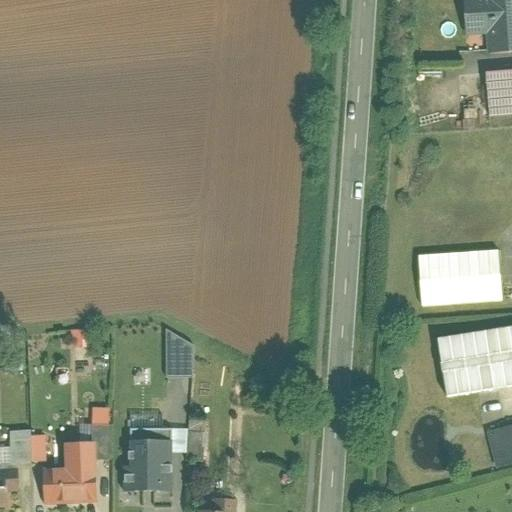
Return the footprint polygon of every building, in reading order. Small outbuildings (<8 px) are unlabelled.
[(511,0),(461,0),(464,35),(485,34),(486,55),(511,53),(511,0)] [(491,118),(511,115),(511,67),(487,70),(491,118)] [(503,304),(499,248),(417,254),(422,310),(503,304)] [(70,330),(71,348),(93,347),(92,330),(70,330)] [(192,376),(192,339),(164,338),(164,376),(192,376)] [(91,408),(91,440),(98,440),(98,459),(108,460),(110,408),(91,408)] [(128,421),(129,429),(157,428),(157,420),(128,421)] [(511,462),(511,424),(486,432),(496,467),(511,462)] [(123,492),(171,492),(170,455),(203,455),(203,429),(122,430),(123,492)] [(0,508),(10,508),(9,493),(19,492),(18,462),(46,461),(45,432),(8,433),(8,447),(0,447),(0,508)] [(39,506),(94,503),(91,441),(59,443),(60,469),(47,469),(48,486),(38,486),(39,506)] [(36,485),(46,484),(46,468),(36,468),(36,485)] [(234,511),(235,499),(220,499),(220,511),(196,511),(195,511),(234,511)]
